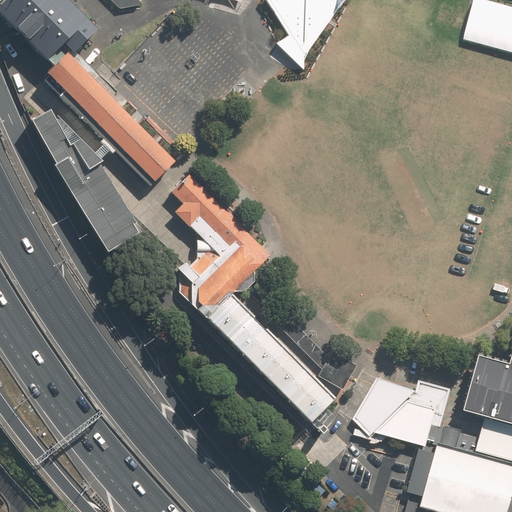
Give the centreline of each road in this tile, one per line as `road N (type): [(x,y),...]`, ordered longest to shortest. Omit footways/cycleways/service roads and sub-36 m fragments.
road 1 (motorway): [(0,87),(61,220),(155,375),(269,511)]
road 2 (motorway): [(0,229),(102,387),(211,511)]
road 3 (motorway): [(171,511),(51,365),(0,285)]
road 4 (motorway): [(87,511),(0,402)]
